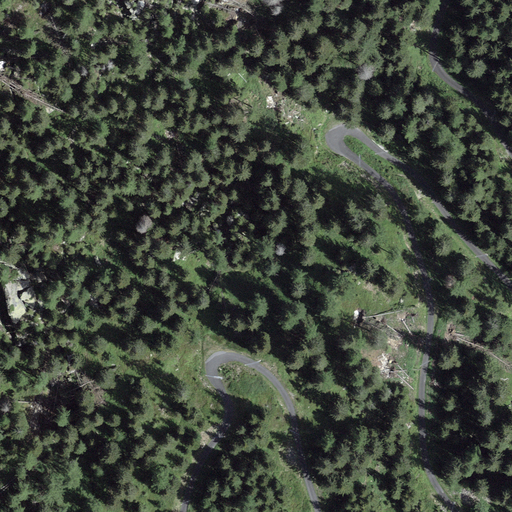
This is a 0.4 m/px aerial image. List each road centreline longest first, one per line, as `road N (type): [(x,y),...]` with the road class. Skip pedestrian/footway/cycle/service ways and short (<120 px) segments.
road 1 (unclassified): [(511,287),(420,179),(356,134),(336,134),(338,145),(399,202),(425,275),(432,323),(421,386),(423,449),(455,511)]
road 2 (unclassified): [(317,511),(282,392),(234,357),(210,364),(228,415),(182,511)]
road 3 (unclassified): [(447,0),(434,63),(486,108),(511,152)]
